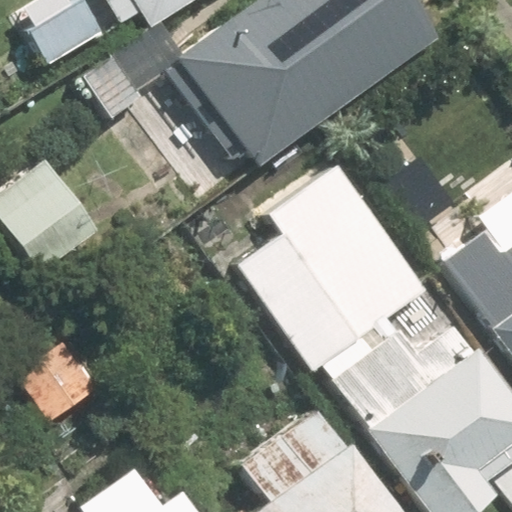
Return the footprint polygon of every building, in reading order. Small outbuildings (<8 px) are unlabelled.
[(95,26),(78,0),(13,0),(5,6),(37,60),(95,26)] [(94,0),(106,17),(126,4),(140,25),(176,0),(94,0)] [(236,0),(159,58),(187,96),(180,101),(223,159),(234,150),(245,164),(420,34),(394,0),(236,0)] [(137,99),(103,50),(71,73),(104,121),(137,99)] [(86,225),(29,155),(0,178),(0,233),(30,270),(86,225)] [(351,426),(415,511),(450,511),(478,491),(470,481),(483,472),(511,510),(511,413),(428,301),(393,328),(383,314),(419,288),(327,164),(258,216),(269,231),(222,265),(303,374),(314,366),(356,422),(351,426)] [(511,178),(465,214),(473,226),(426,262),(426,263),(511,378),(511,178)] [(53,340),(0,378),(0,382),(33,427),(88,387),(53,340)] [(386,511),(301,406),(228,465),(255,498),(237,511),(386,511)] [(70,511),(178,511),(164,492),(145,507),(118,470),(68,508),(70,511)]
